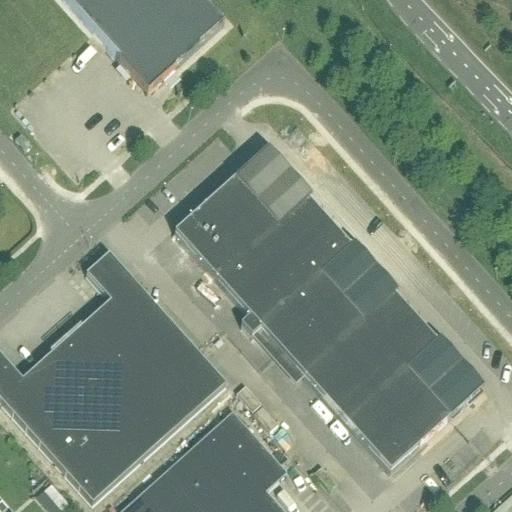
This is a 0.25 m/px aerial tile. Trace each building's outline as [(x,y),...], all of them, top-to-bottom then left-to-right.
[(117,71),(131,86),(146,103),(174,78),(172,76),(223,31),(194,0),(56,0),(118,69),(117,71)] [(268,172),(260,172),(256,168),(173,242),(248,326),(239,334),(250,346),(259,337),(388,481),(471,407),(467,402),(468,394),(470,392),(270,170),(268,172)] [(92,511),(225,393),(108,262),(84,283),(108,310),(21,388),(0,364),(0,411),(89,511),(92,511)] [(276,511),(265,499),(286,481),(231,420),(128,511),(276,511)] [(66,511),(49,489),(33,501),(41,511),(66,511)]
